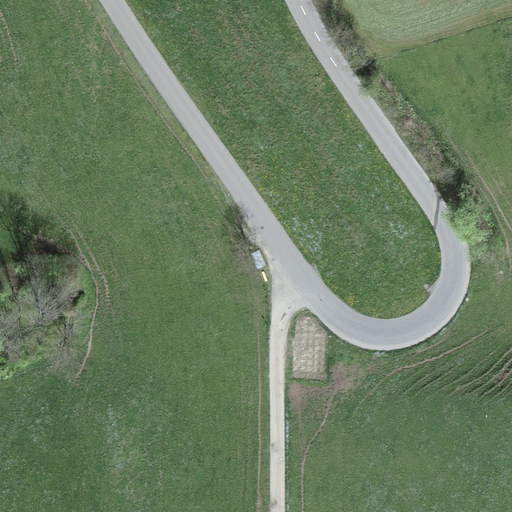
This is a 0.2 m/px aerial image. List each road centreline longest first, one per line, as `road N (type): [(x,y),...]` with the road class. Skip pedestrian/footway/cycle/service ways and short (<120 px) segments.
road 1 (unclassified): [(296,0),(451,234),(453,289),(439,311),(403,333),(353,324),(291,272),(114,0)]
road 2 (track): [(291,272),(280,351),(278,511)]
